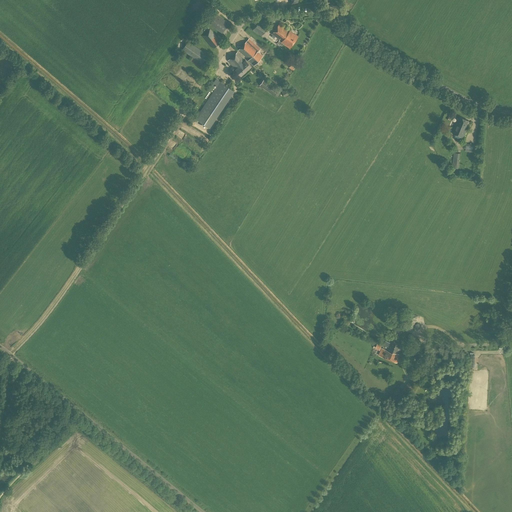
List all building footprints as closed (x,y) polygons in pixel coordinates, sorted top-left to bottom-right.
[(222,33),(229,23),(212,11),(204,21),(222,33)] [(262,35),(268,25),(259,20),(253,28),(248,25),(247,26),(245,29),(262,41),(265,36),(262,35)] [(289,31),(279,23),(271,34),(279,40),(281,42),(289,48),(298,36),(290,30),(289,31)] [(212,48),(221,41),(210,29),(201,35),(212,48)] [(253,65),(262,55),(258,51),(259,49),(249,39),(246,42),(238,50),(241,53),(253,65)] [(199,67),(201,64),(208,55),(188,41),(182,50),(192,57),(189,60),(199,67)] [(245,60),(237,52),(227,60),(232,66),(228,70),(231,73),(235,69),(241,75),(251,66),(245,60)] [(209,128),(234,91),(216,79),(213,83),(216,85),(215,86),(216,87),(195,118),(209,128)] [(274,96),(278,90),(263,79),(259,85),(274,96)] [(159,91),(164,96),(168,93),(163,88),(159,91)] [(284,97),(289,94),(287,89),(281,92),(284,97)] [(463,128),(466,130),(467,127),(466,127),(468,120),(460,117),(457,124),(456,123),(455,126),(461,129),(462,127),(463,127),(463,128)] [(463,137),(466,130),(463,128),(463,127),(462,127),(461,129),(455,126),(452,133),(463,137)] [(477,153),(477,150),(478,146),(466,144),(465,151),(477,153)] [(413,328),(418,316),(408,312),(403,325),(405,325),(404,326),(411,329),(411,328),(413,328)] [(396,351),(399,352),(403,343),(391,338),(386,350),(390,351),(390,350),(396,352),(396,351)] [(386,350),(385,349),(382,356),(397,362),(400,354),(399,354),(399,352),(396,351),(396,352),(390,350),(390,351),(386,350)] [(429,366),(434,359),(432,358),(427,364),(425,363),(419,371),(423,374),(429,366)] [(409,393),(414,386),(408,382),(403,389),(409,393)]
